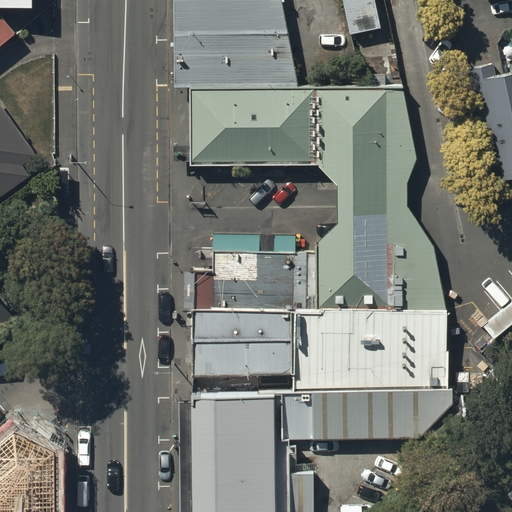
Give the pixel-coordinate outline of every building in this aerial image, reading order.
[(0,0),(0,11),(36,11),(35,0),(0,0)] [(280,0),(186,0),(186,73),(295,73),(280,0)] [(373,0),(341,0),(347,24),(377,17),(373,0)] [(0,45),(13,35),(0,19),(0,45)] [(511,183),(511,77),(495,81),(492,69),(468,74),(482,139),(492,137),(503,186),(511,183)] [(413,148),(398,73),(295,73),(186,73),(187,151),(313,150),(332,167),(332,205),(313,231),(314,295),(382,294),(383,275),(438,276),(432,238),(403,195),(402,170),(413,148)] [(35,159),(0,108),(0,201),(31,180),(23,168),(35,159)] [(304,242),(210,240),(211,258),(188,258),(188,297),(290,295),(304,295),(304,242)] [(304,295),(290,295),(289,326),(288,358),(278,358),(278,373),(278,427),(286,427),(415,426),(458,380),(438,276),(383,275),(382,294),(314,295),(304,295)] [(188,297),(189,326),(289,326),(290,295),(188,297)] [(0,339),(16,327),(6,314),(10,311),(0,297),(0,339)] [(289,326),(189,326),(189,359),(278,358),(288,358),(289,326)] [(278,373),(186,374),(188,511),(287,511),(288,511),(311,511),(310,460),(286,460),(286,427),(278,427),(278,373)]
